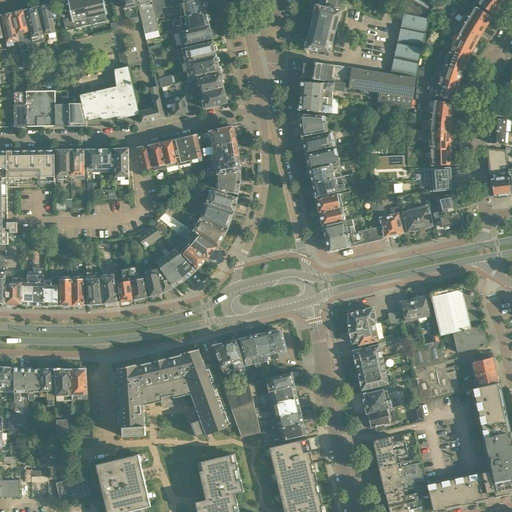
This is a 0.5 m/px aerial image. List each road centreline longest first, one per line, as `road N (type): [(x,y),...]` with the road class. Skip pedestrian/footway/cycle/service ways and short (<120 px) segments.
road 1 (residential): [(0,139),(153,132),(263,104)]
road 2 (secondary): [(236,287),(211,307),(160,321),(0,325)]
road 3 (secondary): [(0,340),(100,340),(239,319)]
road 4 (residential): [(353,511),(310,302)]
road 5 (residential): [(492,219),(481,205),(471,141),(480,88),(511,27)]
road 6 (secondary): [(310,302),(488,256)]
road 7 (secondary): [(480,245),(334,278),(307,276)]
road 8 (residential): [(268,125),(263,195),(236,287)]
road 9 (residential): [(307,276),(268,125)]
